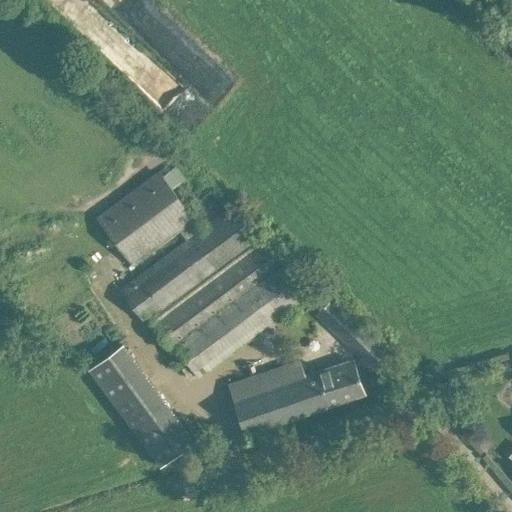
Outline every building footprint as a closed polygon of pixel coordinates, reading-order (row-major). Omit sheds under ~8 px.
[(180,230),(187,240),(122,289),(146,321),(150,318),(173,348),(176,346),(198,375),(311,291),(288,261),(285,263),(262,233),(255,238),(232,206),(201,229),(158,172),(98,216),(134,264),(180,230)] [(317,313),(355,350),(369,364),(385,347),(333,296),(317,313)] [(91,368),(161,463),(197,437),(125,337),(88,365),(91,368)] [(228,385),(238,414),(245,432),(364,392),(353,358),(318,370),(318,369),(305,373),(301,360),(228,385)] [(456,381),(448,383),(450,390),(458,387),(456,381)]
